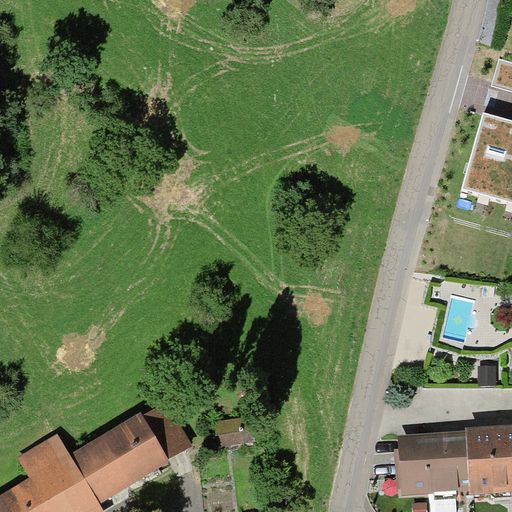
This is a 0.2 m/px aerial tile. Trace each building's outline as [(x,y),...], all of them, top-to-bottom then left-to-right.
[(511,61),(501,59),(492,89),(511,94),(511,61)] [(511,118),(499,115),(479,110),(455,199),(511,214),(511,118)] [(479,367),(479,389),(496,389),(496,366),(479,367)] [(167,406),(144,420),(168,461),(192,447),(167,406)] [(140,413),(70,455),(100,507),(170,465),(168,461),(144,420),(140,413)] [(250,418),(214,423),(217,448),(253,443),(250,418)] [(511,427),(466,430),(466,433),(471,492),(471,496),(511,493),(511,427)] [(471,492),(466,433),(398,438),(402,497),(471,492)] [(103,511),(100,507),(70,455),(59,436),(18,460),(30,481),(0,498),(0,511),(103,511)]
